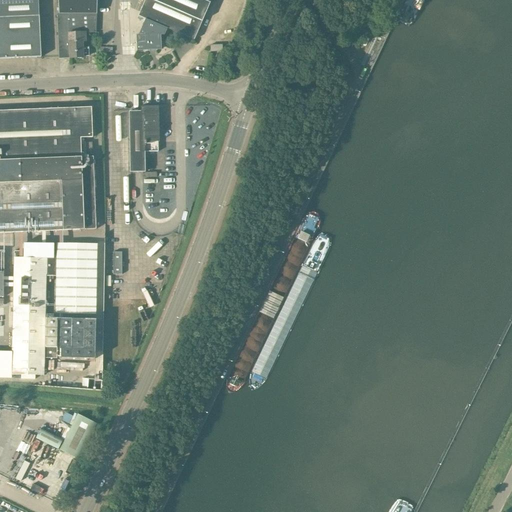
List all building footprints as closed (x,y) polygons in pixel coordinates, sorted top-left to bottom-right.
[(68,34),(86,33),(96,32),(96,0),(0,0),(0,58),(41,57),(40,16),(20,17),(19,0),(58,0),(59,13),(57,13),(59,58),(70,58),(68,34)] [(145,0),(138,16),(146,19),(141,33),(141,35),(137,35),(137,50),(161,49),(161,34),(164,34),(167,28),(194,40),(211,0),(145,0)] [(86,33),(68,34),(70,58),(84,57),(84,56),(89,56),(89,47),(83,47),(83,41),(86,41),(86,33)] [(129,111),(130,172),(145,172),(145,152),(158,152),(158,142),(159,142),(159,114),(160,110),(159,109),(158,106),(141,107),(141,111),(129,111)] [(0,232),(96,229),(95,208),(98,208),(98,198),(95,198),(93,157),(82,157),(81,138),(93,137),(92,107),(0,110),(0,232)] [(127,142),(127,114),(115,115),(116,142),(127,142)] [(68,244),(67,314),(97,314),(98,244),(68,244)] [(0,376),(12,378),(12,374),(44,375),(46,274),(56,274),(56,259),(23,258),(23,251),(15,251),(13,337),(10,337),(10,347),(13,347),(12,352),(0,351),(0,376)] [(122,252),(114,252),(114,274),(123,274),(122,252)] [(58,319),(46,318),(46,347),(57,347),(58,319)] [(60,348),(61,348),(60,358),(95,359),(97,320),(61,319),(60,348)] [(92,435),(97,425),(77,415),(60,450),(80,459),(92,435)] [(59,449),(63,441),(39,430),(35,438),(59,449)] [(44,490),(31,484),(29,489),(42,495),(44,490)]
